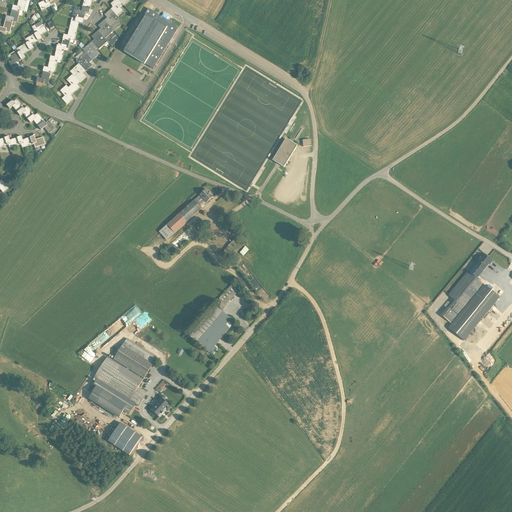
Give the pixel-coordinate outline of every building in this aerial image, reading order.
[(24,12),(26,2),(19,0),(18,0),(17,7),(13,6),(12,10),(19,12),(20,11),(22,12),(23,12),(24,12)] [(51,2),(49,0),(44,0),(45,1),(38,4),(41,11),(51,6),(51,5),(49,3),(51,2)] [(84,0),(82,7),(90,9),(92,2),(95,2),(96,0),(84,0)] [(123,5),(118,0),(115,0),(111,4),(113,7),(111,9),(117,17),(123,12),(120,8),(123,5)] [(75,7),(72,18),(76,19),(76,18),(83,19),(85,12),(89,13),(90,9),(82,7),(82,9),(75,7)] [(121,51),(152,70),(169,43),(178,27),(148,8),(121,51)] [(111,9),(104,15),(107,18),(104,20),(113,31),(114,30),(115,30),(120,26),(118,24),(121,21),(111,9)] [(6,17),(5,21),(12,23),(13,21),(17,22),(18,16),(21,17),(22,12),(20,11),(19,12),(12,10),(10,18),(6,17)] [(83,20),(83,19),(76,18),(76,19),(72,18),(69,29),(77,31),(78,23),(82,24),(83,20)] [(113,31),(104,20),(98,26),(100,29),(98,31),(105,39),(113,31)] [(10,33),(12,23),(5,21),(3,28),(0,27),(0,32),(5,34),(6,32),(10,33)] [(34,34),(38,41),(42,39),(40,35),(46,32),(43,25),(41,22),(32,27),(35,34),(34,34)] [(63,39),(62,40),(70,41),(70,40),(74,41),(77,31),(69,29),(67,36),(63,35),(64,36),(63,39)] [(107,42),(98,31),(92,37),(94,40),(92,42),(98,50),(104,45),(105,46),(108,43),(107,42)] [(38,41),(34,34),(25,40),(27,43),(25,44),(29,51),(33,48),(32,45),(38,41)] [(56,50),(63,52),(64,50),(68,51),(70,41),(62,40),(61,47),(57,46),(56,50)] [(98,50),(92,42),(86,48),(81,43),(79,46),(92,61),(98,55),(97,53),(96,52),(98,50)] [(17,53),(21,60),(25,58),(23,54),(29,51),(25,44),(16,49),(18,53),(17,53)] [(92,61),(79,46),(75,52),(78,55),(81,51),(82,52),(74,58),(76,61),(86,72),(92,66),(89,63),(92,61)] [(18,53),(16,49),(14,51),(15,52),(7,56),(8,59),(10,62),(9,63),(13,69),(16,67),(14,64),(21,60),(17,53),(18,53)] [(50,57),(49,61),(57,63),(57,61),(61,62),(63,52),(56,50),(54,58),(50,57)] [(86,72),(79,64),(70,72),(73,75),(79,83),(85,77),(83,74),(86,72)] [(50,72),(50,74),(43,72),(41,79),(37,78),(36,83),(47,85),(49,78),(51,78),(52,76),(54,76),(54,73),(50,72)] [(44,122),(38,127),(41,130),(44,128),(48,134),(55,129),(48,121),(45,123),(44,122)] [(35,148),(45,145),(43,137),(36,140),(34,136),(30,138),(32,145),(34,144),(35,148)] [(297,146),(286,139),(272,161),(278,164),(284,168),(297,146)] [(0,190),(3,193),(8,188),(1,180),(0,181),(0,190)] [(206,204),(213,198),(206,190),(159,232),(166,241),(201,209),(201,208),(206,203),(206,204)] [(225,247),(228,253),(238,247),(235,242),(225,247)] [(490,265),(492,262),(484,254),(481,258),(480,257),(477,261),(478,262),(469,273),(476,279),(489,264),(490,265)] [(447,328),(463,341),(499,298),(476,279),(469,273),(467,272),(448,296),(453,300),(440,316),(450,324),(447,328)] [(233,284),(214,303),(221,309),(236,294),(244,301),(247,298),(233,284)] [(231,319),(215,306),(189,336),(209,353),(232,325),(228,323),(231,319)] [(88,355),(108,340),(104,334),(83,349),(88,355)] [(138,407),(146,394),(137,388),(157,358),(126,338),(112,360),(107,357),(93,378),(96,380),(93,385),(96,387),(88,399),(118,419),(123,412),(129,415),(135,405),(138,407)] [(165,400),(165,397),(163,395),(161,395),(159,397),(159,400),(150,409),(159,418),(166,410),(167,412),(171,408),(169,407),(170,406),(164,401),(165,400)] [(120,423),(108,442),(129,456),(141,437),(120,423)]
